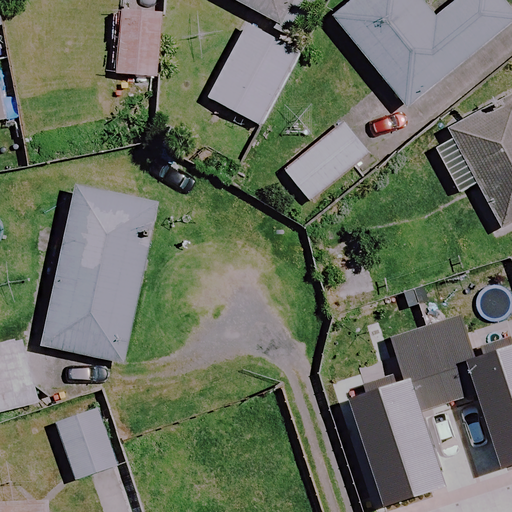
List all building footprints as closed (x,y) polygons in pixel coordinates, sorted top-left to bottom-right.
[(224,0),(299,41),(321,1),(319,0),(224,0)] [(460,0),(435,20),(419,0),(366,0),(336,24),(406,113),(506,34),(479,0),(460,0)] [(162,16),(121,14),(117,79),(158,81),(162,16)] [(298,57),(247,30),(209,102),(260,129),(298,57)] [(511,108),(433,139),(455,198),(480,188),(497,233),(511,226),(511,108)] [(367,157),(343,127),(284,175),(309,205),(367,157)] [(158,208),(76,190),(41,349),(123,367),(158,208)] [(0,415),(36,407),(20,343),(0,347),(0,415)] [(116,470),(97,415),(56,429),(75,484),(116,470)] [(511,511),(511,465),(428,490),(410,429),(355,445),(374,511),(511,511)]
